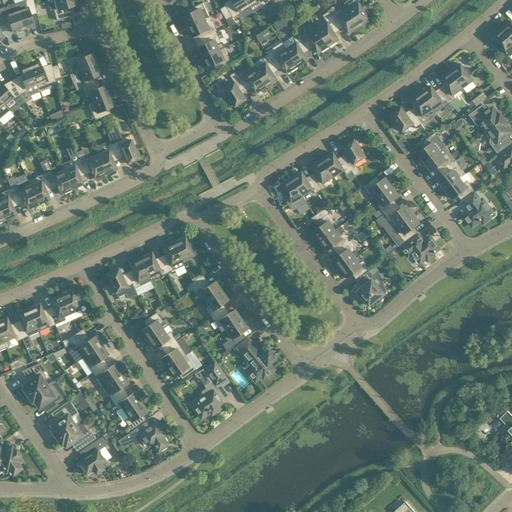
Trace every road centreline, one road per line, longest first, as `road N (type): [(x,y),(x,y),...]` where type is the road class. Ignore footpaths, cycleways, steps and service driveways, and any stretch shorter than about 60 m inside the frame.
road 1 (residential): [(212,125),(237,126),(400,20)]
road 2 (residential): [(199,447),(108,316),(83,262)]
road 3 (residential): [(0,241),(151,171),(162,150)]
road 4 (residential): [(469,250),(364,108)]
road 5 (residential): [(299,358),(197,220)]
road 6 (residential): [(356,322),(256,188)]
road 7 (residential): [(162,150),(103,24)]
road 8 (residential): [(199,447),(295,377),(299,358)]
road 9 (residential): [(356,322),(375,323),(469,250)]
road 10 (residential): [(71,490),(141,480),(199,447)]
road 11 (residential): [(256,188),(266,170),(364,108)]
road 12 (residential): [(212,125),(158,3)]
road 13 (residential): [(364,108),(469,33)]
road 14 (residential): [(71,490),(0,386)]
road 15 (residential): [(83,262),(178,216),(197,220)]
